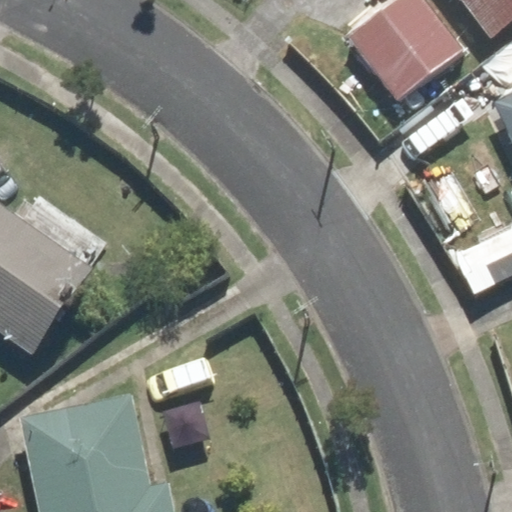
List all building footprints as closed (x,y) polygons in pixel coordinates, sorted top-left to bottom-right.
[(392,110),(463,56),(419,0),(399,0),(342,44),(392,110)] [(511,0),(447,0),(487,53),(511,33),(511,0)] [(511,101),(487,113),(511,165),(511,101)] [(106,273),(97,266),(109,249),(31,194),(19,212),(0,198),(0,324),(48,357),(106,273)] [(165,487),(149,398),(37,418),(53,511),(192,511),(188,483),(165,487)]
